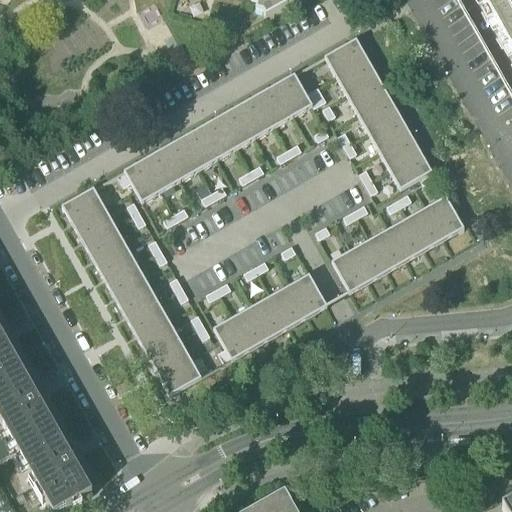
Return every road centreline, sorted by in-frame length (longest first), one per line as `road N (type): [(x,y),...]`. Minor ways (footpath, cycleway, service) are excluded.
road 1 (residential): [(344,27),(0,219)]
road 2 (residential): [(155,499),(0,219)]
road 3 (residential): [(155,499),(243,451),(354,428)]
road 4 (residential): [(354,428),(511,416)]
